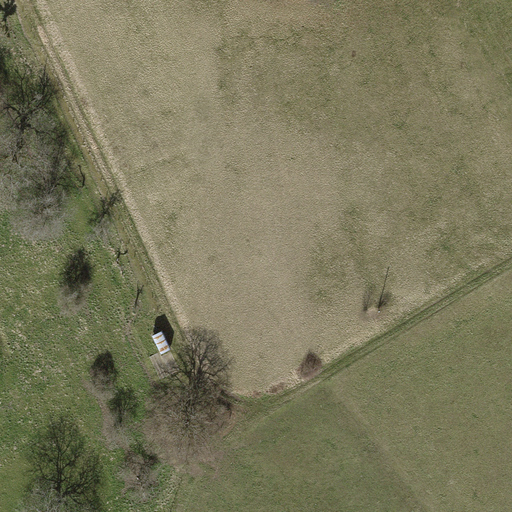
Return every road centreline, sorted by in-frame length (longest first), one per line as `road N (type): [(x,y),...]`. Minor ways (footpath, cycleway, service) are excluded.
road 1 (track): [(25,0),(188,351),(239,404)]
road 2 (track): [(239,404),(289,402),(511,262)]
road 3 (track): [(187,511),(239,404)]
